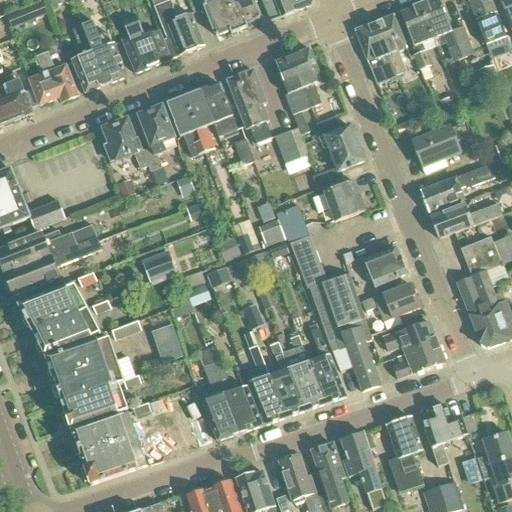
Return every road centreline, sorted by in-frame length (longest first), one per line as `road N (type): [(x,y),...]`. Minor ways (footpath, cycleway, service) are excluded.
road 1 (residential): [(473,381),(70,511)]
road 2 (residential): [(473,381),(332,21)]
road 3 (residential): [(0,151),(332,21)]
